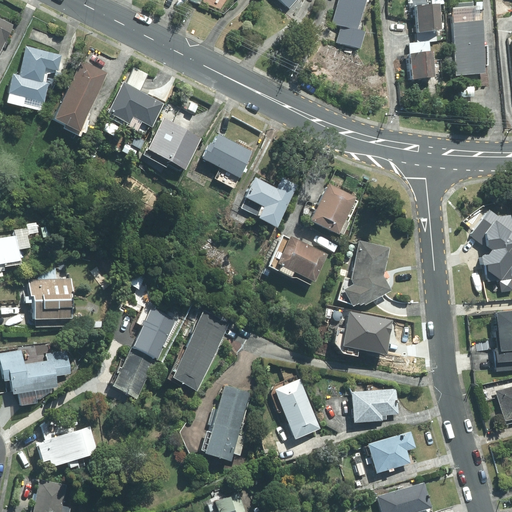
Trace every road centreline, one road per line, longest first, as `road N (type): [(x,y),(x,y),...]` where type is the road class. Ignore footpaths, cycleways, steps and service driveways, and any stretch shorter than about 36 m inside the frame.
road 1 (secondary): [(79,0),(294,112),(370,142),(423,151)]
road 2 (residential): [(482,511),(444,385),(423,151)]
